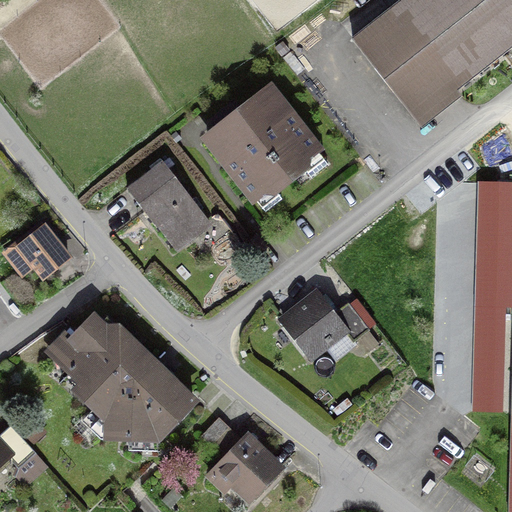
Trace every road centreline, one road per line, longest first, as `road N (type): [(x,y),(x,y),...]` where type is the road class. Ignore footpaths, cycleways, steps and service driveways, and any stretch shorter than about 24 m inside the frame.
road 1 (residential): [(195,345),(511,97)]
road 2 (residential): [(195,345),(357,477)]
road 3 (residential): [(0,121),(119,269)]
road 4 (residential): [(0,350),(119,269)]
